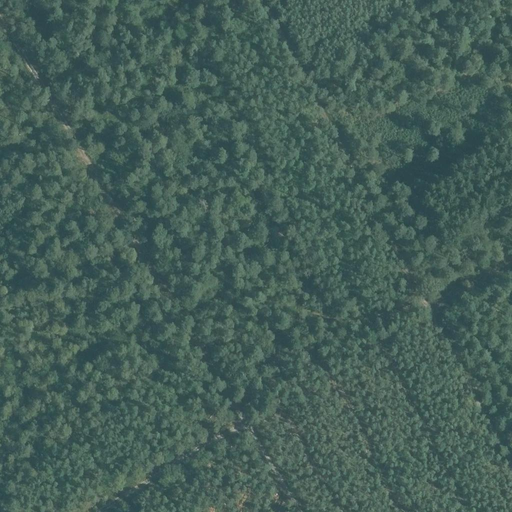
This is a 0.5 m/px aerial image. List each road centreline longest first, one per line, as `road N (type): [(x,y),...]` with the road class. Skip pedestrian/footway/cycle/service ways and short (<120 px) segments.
road 1 (track): [(0,17),(243,420)]
road 2 (track): [(428,311),(261,0)]
road 3 (track): [(428,311),(511,467)]
road 4 (track): [(98,511),(243,420)]
